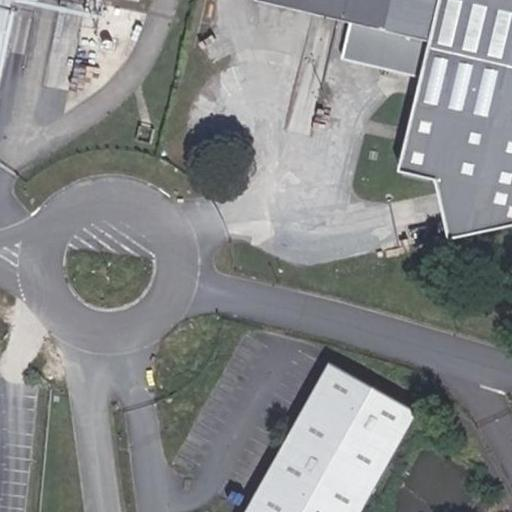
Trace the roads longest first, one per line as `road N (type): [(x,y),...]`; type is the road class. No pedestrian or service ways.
road 1 (residential): [(29,259),(36,299),(50,319),(70,334),(119,342),(142,335),(178,300),(186,249)]
road 2 (residential): [(186,249),(158,202),(107,184),(56,203),(38,224),(29,259)]
